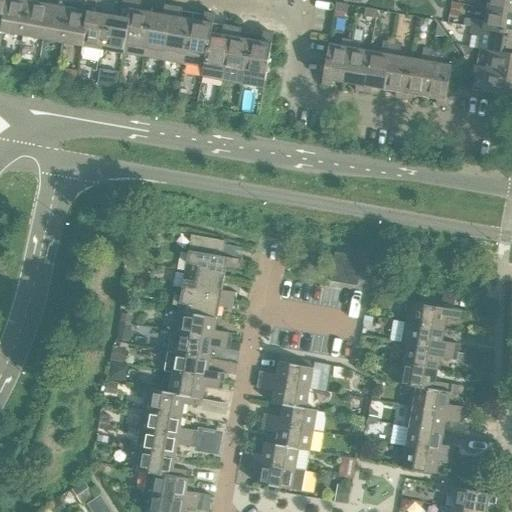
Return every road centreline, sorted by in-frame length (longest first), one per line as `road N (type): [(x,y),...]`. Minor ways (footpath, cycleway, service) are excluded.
road 1 (tertiary): [(511,191),(38,106)]
road 2 (tertiary): [(64,163),(511,234)]
road 3 (residential): [(511,133),(293,96),(303,29),(227,0)]
road 4 (residential): [(267,232),(222,511)]
road 5 (tertiary): [(0,381),(25,319),(64,163)]
